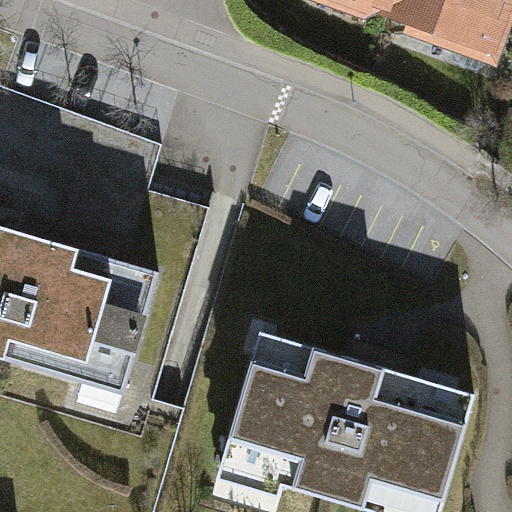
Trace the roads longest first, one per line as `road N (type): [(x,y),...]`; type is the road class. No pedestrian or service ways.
road 1 (residential): [(511,232),(375,140),(165,58)]
road 2 (residential): [(165,58),(0,0)]
